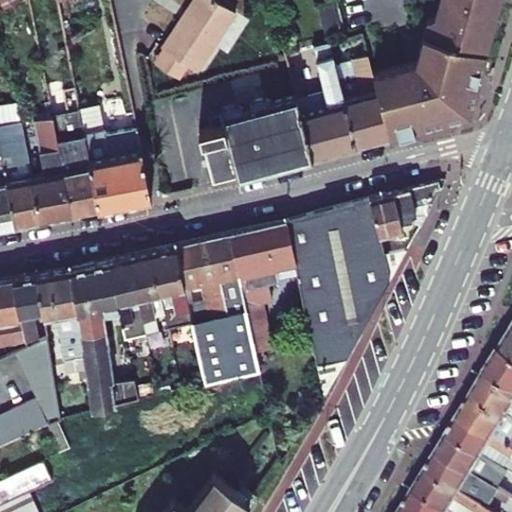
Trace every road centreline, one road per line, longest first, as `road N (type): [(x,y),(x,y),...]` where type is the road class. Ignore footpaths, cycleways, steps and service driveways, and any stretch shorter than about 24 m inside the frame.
road 1 (residential): [(511,128),(251,199),(0,252)]
road 2 (tertiary): [(407,375),(511,129)]
road 3 (tertiary): [(407,375),(318,511)]
road 4 (tertiary): [(344,511),(407,375)]
